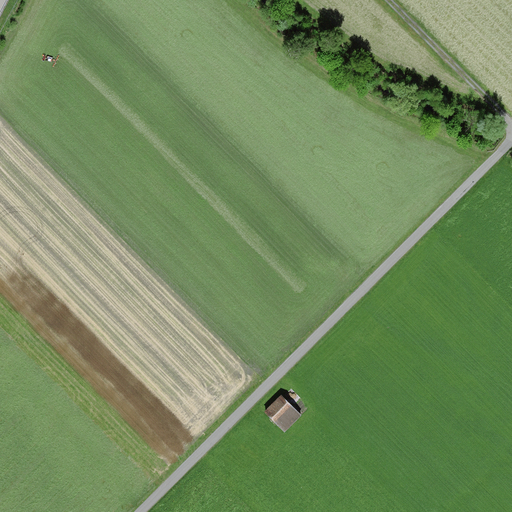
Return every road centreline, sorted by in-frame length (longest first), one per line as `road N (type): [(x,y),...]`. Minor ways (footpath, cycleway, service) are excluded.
road 1 (track): [(141,511),(511,143)]
road 2 (track): [(387,0),(511,125)]
